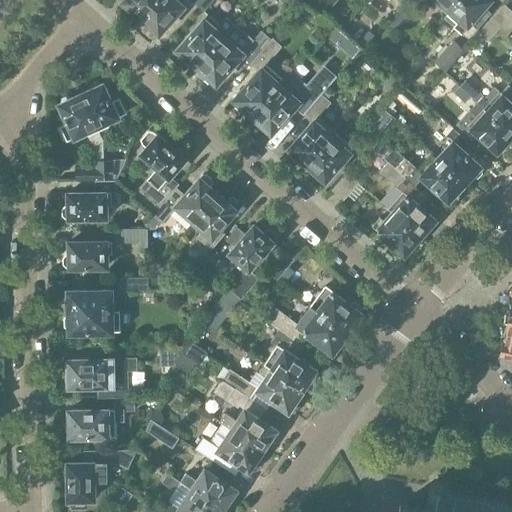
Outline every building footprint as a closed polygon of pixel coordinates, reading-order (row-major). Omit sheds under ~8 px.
[(142,17),(156,0),(124,0),(123,1),(125,2),(126,6),(130,10),(134,10),(142,17)] [(160,32),(187,2),(185,0),(156,0),(142,17),(149,23),(150,27),(154,31),(158,31),(160,32)] [(203,0),(198,6),(198,7),(203,11),(213,0),(203,0)] [(450,10),(458,0),(427,0),(427,1),(434,7),(439,1),(450,10)] [(447,18),(455,26),(462,32),(490,0),(458,0),(450,10),(440,21),(443,23),(447,18)] [(402,32),(416,16),(406,6),(391,23),(402,32)] [(497,29),(505,36),(511,28),(511,15),(501,6),(486,24),(495,31),(497,29)] [(198,66),(228,32),(208,14),(178,48),(180,50),(180,54),(185,58),(188,58),(198,66)] [(495,31),(486,24),(476,35),(485,43),(495,31)] [(262,31),(246,48),(228,32),(198,66),(206,73),(206,77),(211,81),(215,81),(217,82),(241,54),(250,62),(271,39),(262,31)] [(236,100),(237,104),(241,108),(245,107),(253,115),(284,80),(265,64),(281,46),(272,38),(271,39),(250,62),(259,70),(235,98),(236,100)] [(444,70),(463,48),(453,39),(434,61),(444,70)] [(284,80),(253,115),(261,122),(262,126),(266,130),(270,130),(272,132),(309,89),(290,73),(284,80)] [(310,87),(320,96),(332,82),(322,74),(310,87)] [(395,92),(404,100),(409,93),(401,86),(401,85),(388,74),(381,82),(394,93),(395,92)] [(90,89),(81,93),(98,130),(108,125),(107,121),(126,112),(119,97),(112,101),(103,83),(101,84),(96,81),(91,84),(90,89)] [(479,100),(511,131),(511,87),(510,85),(493,103),(474,86),(468,93),(478,102),(479,100)] [(468,93),(460,86),(454,92),(462,99),(468,93)] [(98,130),(81,93),(72,98),(68,95),(63,98),(62,102),(60,103),(68,121),(60,125),(67,139),(87,130),(88,134),(98,130)] [(409,93),(404,100),(418,112),(424,106),(409,93)] [(292,153),(296,157),(300,157),(308,164),(335,132),(318,117),(331,102),(322,94),(305,113),(314,121),(290,148),(292,149),(292,153)] [(511,131),(479,100),(478,102),(470,110),(479,119),(471,127),(498,152),(499,150),(503,150),(508,145),(507,141),(511,135),(511,131)] [(380,129),(390,114),(382,107),(371,122),(380,129)] [(369,142),(388,160),(407,177),(412,181),(416,177),(410,173),(416,167),(392,145),(390,147),(382,140),(398,120),(390,114),(380,129),(376,134),(369,142)] [(472,143),(454,127),(446,135),(453,141),(438,158),(465,182),(471,175),(474,177),(478,177),(482,172),(482,167),(465,151),(472,143)] [(153,213),(176,187),(179,184),(170,176),(185,158),(155,131),(149,130),(142,138),(143,143),(147,147),(142,152),(158,167),(153,173),(133,194),(146,207),(153,213)] [(335,132),(308,164),(316,171),(316,174),(321,178),(324,178),(326,180),(353,148),(335,132)] [(465,182),(438,158),(434,154),(419,171),(451,201),(456,201),(460,196),(460,191),(458,189),(465,182)] [(75,180),(95,179),(104,179),(104,159),(95,159),(95,168),(75,168),(75,180)] [(104,179),(114,179),(117,159),(104,159),(104,179)] [(407,177),(388,160),(380,170),(398,186),(407,177)] [(347,173),(333,189),(350,204),(364,188),(347,173)] [(185,195),(176,187),(153,213),(163,221),(177,204),(195,220),(219,193),(210,186),(212,184),(212,179),(207,175),(202,175),(185,195)] [(115,180),(114,179),(104,179),(95,179),(95,191),(68,192),(69,204),(66,204),(62,207),(62,213),(66,217),(105,216),(105,203),(117,203),(117,191),(115,191),(115,180)] [(388,208),(392,212),(420,236),(428,227),(429,227),(432,228),(437,222),(436,219),(403,191),(388,208)] [(205,228),(198,235),(212,247),(225,232),(220,228),(239,206),(238,202),(234,198),(228,198),(226,200),(219,193),(195,220),(205,228)] [(420,236),(392,212),(385,221),(380,217),(373,225),(406,253),(409,254),(414,248),(413,246),(412,245),(420,236)] [(231,252),(241,261),(232,270),(233,275),(239,280),(230,291),(240,299),(258,278),(248,269),(275,239),(275,234),(271,230),(266,230),(264,233),(255,225),(231,252)] [(147,245),(147,228),(116,228),(116,240),(142,240),(142,245),(147,245)] [(112,252),(111,240),(69,241),(69,253),(67,253),(64,257),(63,263),(67,266),(107,265),(106,252),(112,252)] [(276,279),(294,258),(284,249),(266,270),(276,279)] [(182,260),(171,254),(163,267),(162,275),(172,276),(182,260)] [(151,276),(147,276),(119,277),(119,289),(152,289),(151,276)] [(311,305),(347,332),(362,312),(362,309),(354,302),(350,303),(350,304),(326,286),(311,305)] [(214,329),(240,299),(230,291),(228,288),(218,302),(204,321),(204,320),(203,321),(210,326),(214,329)] [(111,310),(111,289),(69,289),(69,314),(67,314),(65,317),(65,324),(68,327),(69,327),(69,330),(111,330),(119,330),(119,310),(111,310)] [(341,339),(347,332),(311,305),(297,323),(275,307),(266,319),(282,330),(298,341),(306,331),(334,352),(336,352),(343,343),(342,340),(341,339)] [(216,330),(218,331),(224,335),(230,326),(223,321),(216,330)] [(218,331),(216,330),(214,329),(210,326),(204,334),(212,339),(218,331)] [(318,370),(305,361),(296,355),(303,344),(298,341),(282,330),(274,341),(275,341),(262,361),(273,368),(272,368),(301,388),(308,379),(310,381),(315,380),(319,375),(318,370)] [(511,331),(505,330),(503,340),(500,339),(497,353),(511,355),(511,331)] [(207,352),(190,340),(182,352),(197,362),(200,364),(207,352)] [(181,352),(184,346),(184,345),(164,346),(165,359),(176,364),(182,352),(181,352)] [(158,346),(141,346),(141,356),(159,356),(158,346)] [(190,373),(197,362),(182,352),(176,364),(190,373)] [(98,396),(115,396),(127,396),(127,368),(128,368),(128,357),(68,358),(69,370),(66,373),(66,380),(69,382),(69,385),(98,384),(98,396)] [(249,395),(256,385),(230,367),(223,378),(249,395)] [(301,388),(272,368),(259,388),(291,410),(296,409),(299,404),(298,399),(295,397),(301,388)] [(249,396),(222,379),(214,390),(226,398),(227,397),(242,406),(249,396)] [(115,396),(116,408),(69,409),(69,421),(67,423),(67,430),(70,433),(70,436),(116,435),(115,420),(124,420),(124,409),(134,409),(134,396),(127,396),(115,396)] [(238,420),(225,412),(220,420),(222,421),(262,448),(269,439),(271,441),(275,439),(279,435),(278,430),(245,409),(238,420)] [(220,420),(208,412),(204,419),(215,427),(220,420)] [(151,417),(146,428),(173,446),(180,436),(151,417)] [(222,465),(229,455),(251,470),(255,469),(259,464),(258,459),(256,458),(262,448),(222,421),(209,441),(202,437),(196,447),(222,465)] [(106,478),(106,462),(116,461),(129,467),(136,449),(86,449),(86,458),(83,461),(69,461),(69,464),(66,466),(66,472),(69,474),(69,502),(72,508),(82,508),(85,502),(85,497),(93,497),(93,479),(106,478)] [(180,480),(192,488),(222,509),(228,498),(231,500),(235,500),(239,494),(238,490),(205,468),(197,480),(185,472),(180,480)] [(175,490),(181,482),(168,473),(163,481),(175,490)] [(511,511),(511,503),(504,502),(505,500),(502,499),(502,502),(485,498),(486,496),(483,495),(483,498),(467,495),(468,492),(465,492),(464,494),(448,491),(449,489),(451,488),(451,486),(449,487),(446,483),(448,481),(445,480),(444,482),(439,481),(439,478),(437,479),(437,481),(433,484),(431,482),(430,484),(432,485),(431,487),(429,487),(428,489),(430,489),(427,504),(426,504),(425,504),(424,508),(408,505),(409,502),(404,501),(403,504),(400,504),(399,508),(403,509),(402,510),(401,511),(511,511)] [(162,511),(219,511),(222,509),(192,488),(180,506),(170,500),(162,511)] [(140,511),(162,511),(147,502),(140,511)]
